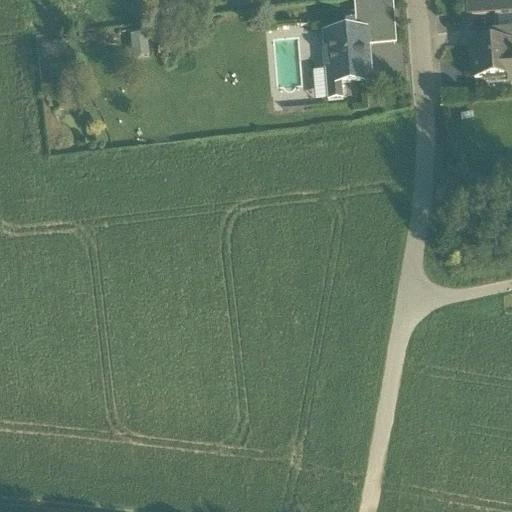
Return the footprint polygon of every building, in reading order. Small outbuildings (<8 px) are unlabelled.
[(392,27),(390,0),(365,0),(355,1),(357,35),(363,34),(363,35),(370,35),(370,28),(392,27)] [(511,0),(467,0),(469,17),(511,13),(511,0)] [(370,28),(370,35),(371,49),(394,47),(392,27),(370,28)] [(508,45),(508,46),(511,45),(511,30),(493,32),(494,46),(508,45)] [(489,33),(481,47),(494,46),(493,32),(489,33)] [(330,72),(331,86),(341,86),(367,84),(366,67),(364,67),(362,49),(364,49),(363,35),(363,34),(357,35),(327,37),(328,50),(322,51),(323,72),(325,72),(330,72)] [(132,37),(134,52),(149,50),(147,36),(132,37)] [(474,82),(509,79),(510,79),(508,58),(508,46),(508,45),(494,46),(481,47),(471,48),(474,82)] [(315,104),(328,103),(325,72),(323,72),(312,73),(315,104)] [(325,72),(328,103),(342,102),(341,86),(331,86),(330,72),(325,72)]
